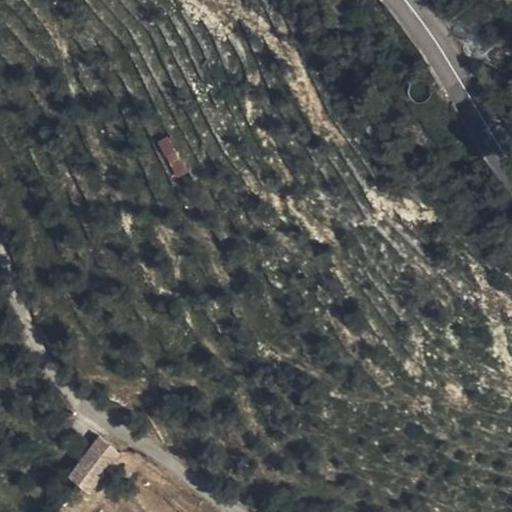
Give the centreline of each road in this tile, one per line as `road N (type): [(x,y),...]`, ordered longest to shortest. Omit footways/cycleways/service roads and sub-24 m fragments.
road 1 (unclassified): [(0,244),(31,315),(85,400),(227,511)]
road 2 (secondary): [(511,165),(399,0)]
